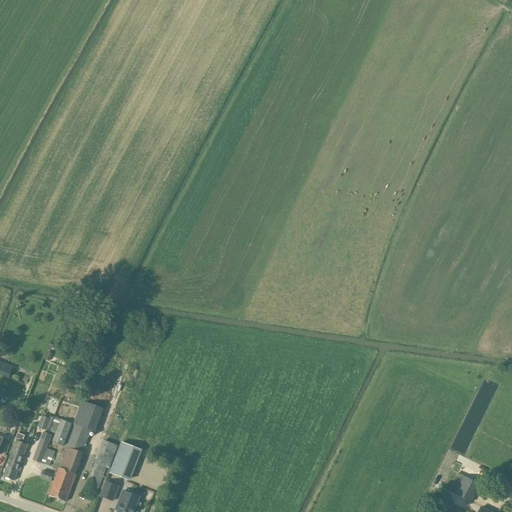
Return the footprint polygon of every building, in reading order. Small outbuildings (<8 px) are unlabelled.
[(49,353),(46,359),(53,361),(55,355),(49,353)] [(96,365),(102,368),(107,356),(102,353),(96,365)] [(0,374),(9,378),(13,367),(0,362),(0,374)] [(72,387),(80,390),(83,380),(76,377),(72,387)] [(49,496),(65,502),(76,474),(84,453),(83,453),(91,430),(95,432),(104,409),(82,401),(74,424),(76,425),(59,468),(49,496)] [(46,430),(49,431),(54,418),(44,414),(43,417),(42,416),(38,427),(46,430)] [(52,442),(63,446),(72,424),(55,418),(50,432),(56,434),(52,442)] [(33,460),(49,466),(55,452),(47,449),(52,435),(43,432),(33,460)] [(9,461),(20,465),(28,446),(22,443),(25,436),(18,433),(15,441),(16,441),(9,461)] [(83,494),(94,499),(104,474),(105,474),(117,446),(104,440),(94,463),(96,463),(83,494)] [(109,473),(130,481),(142,450),(121,442),(109,473)] [(3,476),(14,481),(20,465),(9,461),(3,476)] [(40,478),(51,482),(54,475),(43,470),(40,478)] [(455,494),(472,502),(481,485),(464,477),(455,494)] [(100,497),(113,502),(119,487),(106,482),(100,497)] [(116,511),(134,511),(135,511),(136,511),(137,511),(141,504),(138,503),(140,498),(122,491),(115,510),(117,511),(116,511)]
